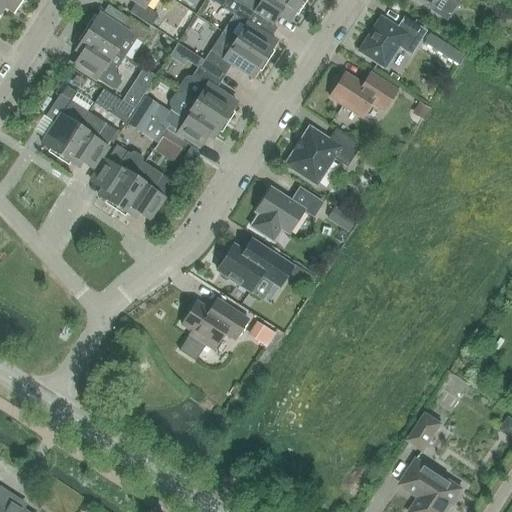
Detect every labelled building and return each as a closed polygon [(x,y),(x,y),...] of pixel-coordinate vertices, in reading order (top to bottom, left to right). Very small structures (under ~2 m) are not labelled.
[(0,0),(0,14),(5,8),(13,13),(21,1),(24,1),(25,0),(0,0)] [(149,0),(131,0),(136,3),(129,13),(151,26),(158,16),(145,7),(149,0)] [(233,0),(209,0),(224,9),(233,15),(222,33),(235,41),(264,60),(276,42),(255,28),(262,19),(240,4),(233,0)] [(233,0),(240,4),(262,19),(275,27),(282,17),(289,22),(301,4),(295,0),(233,0)] [(416,0),(429,8),(434,0),(416,0)] [(99,14),(87,32),(124,57),(136,39),(142,44),(149,32),(126,18),(120,28),(99,14)] [(410,55),(425,32),(404,18),(397,29),(380,18),(358,52),(384,68),(398,47),(410,55)] [(124,57),(87,32),(75,50),(80,54),(72,66),(95,81),(97,79),(112,89),(120,78),(114,74),(124,57)] [(216,42),(204,61),(225,75),(232,65),(252,78),(264,60),(235,41),(222,33),(216,42)] [(430,35),(424,44),(441,55),(455,64),(458,65),(459,66),(464,58),(463,57),(430,35)] [(181,92),(180,93),(224,121),(236,103),(215,90),(222,80),(199,65),(191,77),(189,77),(187,77),(184,78),(179,85),(179,89),(181,92)] [(344,74),(329,97),(361,118),(370,103),(383,111),(396,91),(376,78),(369,74),(362,85),(344,74)] [(102,91),(94,103),(111,114),(118,102),(102,91)] [(213,140),(224,121),(180,93),(180,94),(178,93),(176,94),(173,95),(168,102),(168,106),(170,109),(163,121),(185,136),(192,126),(213,140)] [(59,156),(88,113),(60,94),(45,117),(55,124),(41,145),(59,156)] [(88,113),(59,156),(78,168),(81,163),(91,169),(101,154),(116,131),(105,124),(88,113)] [(142,120),(133,114),(127,124),(136,130),(142,120)] [(347,168),(360,146),(335,130),(328,141),(309,129),(285,165),(316,185),(332,158),(347,168)] [(185,143),(166,131),(153,151),(172,164),(185,143)] [(101,168),(91,184),(101,190),(98,195),(116,207),(144,164),(142,162),(142,159),(141,157),(135,153),(132,152),(130,154),(116,145),(101,168)] [(144,164),(116,207),(134,219),(138,214),(148,220),(158,205),(172,182),(161,175),(144,164)] [(257,214),(250,225),(273,240),(280,229),(288,234),(303,211),(313,218),(323,203),(299,188),(290,201),(270,188),(255,213),(257,214)] [(349,218),(339,211),(334,219),(344,226),(349,218)] [(292,267),(251,240),(243,252),(233,246),(226,257),(220,259),(217,263),(218,269),(217,271),(219,272),(220,278),(225,281),(230,280),(250,292),(261,275),(279,287),(292,267)] [(197,302),(181,326),(191,332),(189,335),(213,351),(224,334),(234,340),(247,320),(227,307),(217,300),(210,310),(197,302)] [(275,333),(256,321),(246,336),(266,348),(275,333)] [(511,390),(503,398),(511,408),(511,390)] [(426,416),(409,442),(424,451),(440,425),(426,416)] [(511,419),(509,417),(499,431),(511,440),(511,419)] [(417,461),(400,486),(420,499),(411,511),(447,511),(461,490),(417,461)] [(0,511),(21,511),(13,507),(17,501),(1,491),(0,491),(0,511)]
